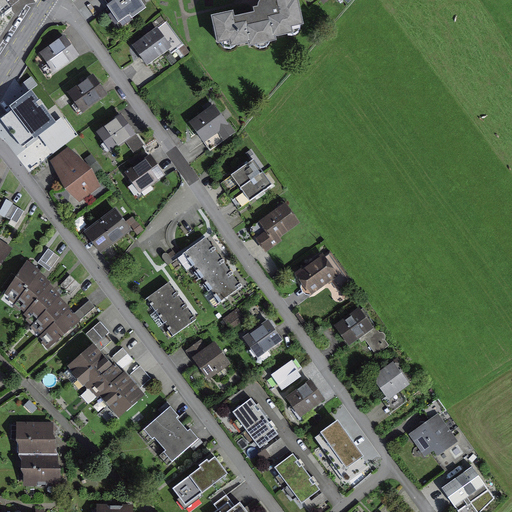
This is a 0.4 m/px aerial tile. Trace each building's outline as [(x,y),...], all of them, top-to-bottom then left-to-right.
[(0,0),(0,25),(0,26),(0,25),(0,13),(17,1),(15,0),(0,0)] [(127,21),(149,7),(145,0),(108,0),(112,6),(116,3),(127,21)] [(260,0),(257,5),(255,5),(256,10),(240,13),(239,8),(211,13),(216,38),(222,37),(222,40),(224,43),(227,44),(231,44),(232,42),(238,41),(239,44),(258,41),(258,44),(264,43),(266,45),(269,45),(272,45),(274,43),(277,38),(282,37),(282,34),(301,30),(306,27),(309,21),(304,0),(260,0)] [(166,22),(156,30),(169,48),(171,51),(182,44),(166,22)] [(156,30),(134,45),(147,63),(169,48),(156,30)] [(67,32),(42,50),(58,71),(83,53),(67,32)] [(97,71),(69,89),(83,109),(110,92),(97,71)] [(62,113),(42,90),(14,113),(34,136),(62,113)] [(227,139),(235,133),(216,107),(195,122),(207,138),(219,128),(227,139)] [(144,144),(122,115),(101,131),(112,146),(125,136),(135,151),(144,144)] [(54,167),(78,199),(95,186),(71,154),(54,167)] [(166,174),(153,155),(126,173),(139,192),(166,174)] [(254,161),(233,174),(242,187),(262,173),(254,161)] [(262,173),(242,187),(250,199),(270,185),(262,173)] [(8,223),(17,227),(26,208),(5,199),(0,209),(0,212),(10,217),(8,223)] [(300,221),(287,201),(260,219),(267,229),(259,235),(269,250),(284,240),(280,235),(300,221)] [(133,230),(118,208),(87,228),(102,251),(133,230)] [(206,238),(185,253),(193,265),(215,250),(206,238)] [(0,241),(0,265),(11,249),(0,241)] [(38,259),(51,268),(61,255),(48,246),(38,259)] [(215,250),(193,265),(202,277),(223,262),(215,250)] [(302,279),(312,294),(333,279),(340,289),(351,281),(330,251),(320,258),(318,254),(303,264),(310,273),(302,279)] [(16,302),(38,273),(40,271),(27,262),(5,293),(16,302)] [(223,262),(202,277),(210,289),(232,275),(223,262)] [(61,281),(71,291),(80,281),(70,271),(61,281)] [(25,313),(48,284),(50,282),(38,273),(16,302),(15,304),(25,313)] [(232,275),(210,289),(219,302),(240,287),(232,275)] [(60,295),(48,284),(25,313),(23,314),(33,324),(58,297),(60,295)] [(169,284),(148,298),(157,310),(177,296),(169,284)] [(177,296),(157,310),(165,322),(186,308),(177,296)] [(69,308),(58,297),(33,324),(32,325),(41,335),(67,310),(69,308)] [(240,315),(232,306),(222,314),(230,323),(240,315)] [(353,340),(377,324),(365,306),(341,322),(353,340)] [(186,308),(165,322),(174,334),(194,320),(186,308)] [(77,320),(67,310),(41,335),(40,336),(49,346),(77,320)] [(87,330),(99,345),(113,333),(100,318),(87,330)] [(257,354),(281,338),(270,323),(263,328),(260,324),(247,333),(250,337),(246,339),(257,354)] [(362,335),(374,355),(391,345),(387,337),(388,335),(387,332),(384,331),(381,331),(378,326),(362,335)] [(208,375),(229,359),(216,342),(195,358),(208,375)] [(112,355),(124,367),(135,356),(123,344),(112,355)] [(69,366),(79,377),(103,356),(94,345),(69,366)] [(103,356),(79,377),(89,388),(93,385),(113,367),(103,356)] [(410,378),(396,359),(374,376),(388,394),(410,378)] [(297,363),(282,372),(289,382),(303,373),(297,363)] [(125,375),(115,365),(113,367),(93,385),(102,395),(125,375)] [(133,385),(125,375),(102,395),(110,405),(133,385)] [(326,397),(313,378),(290,395),(304,414),(326,397)] [(142,395),(133,385),(110,405),(119,415),(142,395)] [(436,394),(423,403),(431,413),(443,404),(436,394)] [(247,429),(264,417),(251,399),(234,412),(247,429)] [(162,451),(171,461),(199,438),(191,428),(187,431),(176,418),(180,414),(171,404),(142,428),(149,436),(152,433),(165,449),(162,451)] [(440,411),(410,431),(422,450),(432,443),(438,453),(458,440),(440,411)] [(260,447),(277,434),(264,417),(247,429),(260,447)] [(345,483),(370,465),(337,419),(312,437),(345,483)] [(54,437),(52,423),(19,426),(20,440),(54,437)] [(55,451),(54,437),(20,440),(22,455),(55,451)] [(57,466),(55,451),(22,455),(23,469),(57,466)] [(289,484),(306,472),(293,455),(276,467),(289,484)] [(174,488),(186,504),(227,473),(215,456),(174,488)] [(58,480),(57,466),(23,469),(25,483),(58,480)] [(473,496),(489,484),(476,466),(459,479),(461,483),(452,489),(458,497),(468,490),(473,496)] [(301,501),(318,489),(306,472),(289,484),(301,501)] [(247,511),(241,504),(236,508),(227,495),(214,504),(218,510),(214,511),(247,511)]
